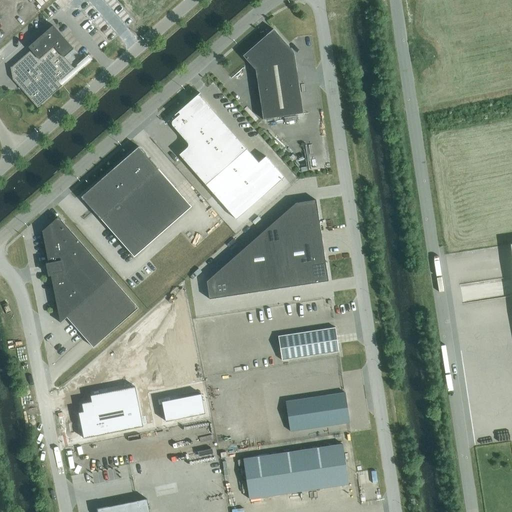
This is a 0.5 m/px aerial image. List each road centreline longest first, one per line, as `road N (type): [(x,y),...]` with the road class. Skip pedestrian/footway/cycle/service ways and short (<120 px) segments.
road 1 (unclassified): [(395,0),(472,511)]
road 2 (unclassified): [(395,511),(318,0)]
road 3 (unclassified): [(276,0),(0,241)]
road 4 (unclassified): [(0,264),(23,304),(64,511)]
road 5 (unclassified): [(19,150),(193,0)]
